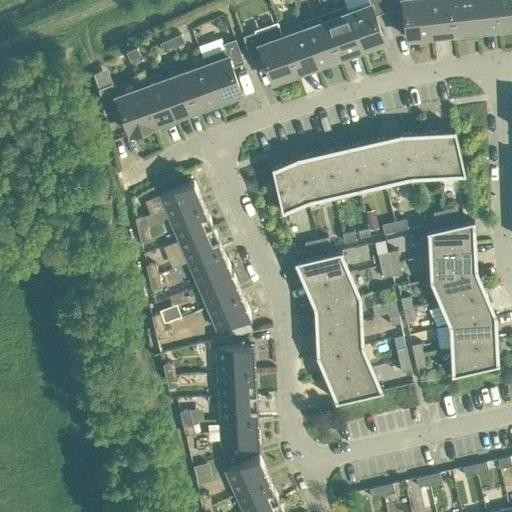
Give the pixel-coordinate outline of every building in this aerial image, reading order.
[(369,0),(370,2),(348,10),(347,10),(360,47),(363,45),(365,49),(380,43),(379,40),(383,38),(374,13),(388,8),(386,0),(369,0)] [(386,0),(388,8),(403,6),(406,35),(410,35),(411,39),(427,37),(427,33),(431,33),(427,0),(386,0)] [(450,0),(427,0),(431,33),(453,30),(450,0)] [(473,0),(450,0),(453,30),(476,28),(473,0)] [(473,0),(476,28),(499,25),(496,0),(473,0)] [(511,0),(496,0),(499,25),(503,25),(503,29),(511,27),(511,0)] [(345,3),(323,11),(338,54),(360,47),(347,10),(348,10),(345,3)] [(300,19),(303,26),(317,62),(338,54),(323,11),(300,19)] [(295,70),(282,34),(277,21),(242,34),(251,57),(262,53),(272,79),(276,77),(277,81),(293,75),(292,71),(295,70)] [(303,26),(282,34),(295,70),(317,62),(303,26)] [(180,32),(169,37),(173,46),(184,41),(180,32)] [(173,46),(169,37),(159,41),(163,50),(173,46)] [(201,55),(203,62),(204,62),(217,98),(221,97),(222,101),(237,95),(236,91),(241,90),(231,65),(243,60),(234,37),(222,41),(224,47),(201,55)] [(125,50),(130,59),(140,54),(136,45),(125,50)] [(204,62),(203,62),(182,70),(195,106),(217,98),(204,62)] [(136,79),(138,86),(139,85),(152,122),(153,121),(174,114),(161,77),(162,77),(159,70),(136,79)] [(182,70),(162,77),(161,77),(174,114),(195,106),(182,70)] [(139,85),(138,86),(116,94),(111,81),(98,86),(104,111),(120,105),(129,131),(134,130),(135,133),(150,128),(149,124),(154,123),(153,121),(152,122),(139,85)] [(452,128),(427,129),(436,171),(462,170),(462,171),(464,171),(454,126),(452,126),(452,128)] [(399,131),(374,137),(384,178),(408,173),(409,174),(410,174),(399,129),(398,129),(399,131)] [(401,129),(399,129),(410,174),(411,174),(411,172),(436,171),(427,129),(401,131),(401,129)] [(349,141),(348,141),(358,186),(359,186),(359,184),(384,178),(374,137),(350,142),(349,141)] [(347,143),(323,149),(332,190),(357,185),(357,186),(358,186),(348,141),(347,141),(347,143)] [(298,153),(297,153),(307,198),(308,198),(308,196),(332,190),(323,149),(298,154),(298,153)] [(307,198),(297,153),(296,153),(296,155),(274,165),(273,163),(271,163),(282,208),(284,208),(283,206),(306,197),(306,198),(307,198)] [(158,193),(168,216),(203,200),(193,177),(192,178),(158,193)] [(168,216),(177,238),(212,223),(203,200),(168,216)] [(456,204),(444,207),(447,216),(458,214),(456,204)] [(447,216),(444,207),(433,210),(435,219),(447,216)] [(378,225),(375,210),(366,212),(370,227),(378,225)] [(134,216),(137,227),(146,225),(144,213),(134,216)] [(405,216),(393,219),(395,228),(407,226),(405,216)] [(428,229),(429,252),(473,242),(472,219),(474,219),(473,216),(426,227),(426,230),(428,229)] [(395,228),(393,219),(381,222),(383,231),(395,228)] [(177,238),(187,260),(222,245),(212,223),(177,238)] [(146,225),(137,227),(140,239),(149,237),(146,225)] [(342,231),(344,240),(356,237),(353,228),(342,231)] [(328,234),(316,237),(318,246),(330,243),(328,234)] [(318,246),(316,237),(304,239),(306,249),(318,246)] [(429,276),(429,277),(476,266),(476,265),(474,265),(473,242),(429,252),(430,275),(429,276)] [(187,260),(196,282),(231,267),(222,245),(187,260)] [(296,260),(305,281),(349,271),(340,249),(342,249),(341,247),(294,258),(294,260),(296,260)] [(396,247),(386,249),(389,261),(398,259),(396,247)] [(377,252),(379,263),(389,261),(386,249),(377,252)] [(398,259),(389,261),(391,273),(401,271),(398,259)] [(145,263),(148,275),(157,273),(155,261),(145,263)] [(389,261),(379,263),(382,275),(391,273),(389,261)] [(431,277),(440,299),(484,289),(475,267),(476,267),(476,266),(429,277),(429,278),(431,277)] [(196,282),(206,304),(241,289),(231,267),(196,282)] [(312,303),(313,304),(360,293),(360,292),(358,292),(349,271),(305,281),(314,302),(312,303)] [(157,273),(148,275),(151,286),(160,284),(157,273)] [(241,289),(206,304),(216,327),(225,323),(245,314),(249,312),(250,313),(251,312),(241,289)] [(447,321),(448,322),(495,311),(495,310),(493,310),(484,289),(440,299),(449,320),(447,321)] [(315,304),(316,328),(360,317),(359,294),(360,294),(360,293),(313,304),(313,305),(315,304)] [(400,295),(402,307),(412,305),(409,293),(400,295)] [(385,299),(387,311),(397,309),(394,297),(385,299)] [(412,305),(402,307),(405,319),(415,317),(412,305)] [(397,309),(387,311),(390,323),(399,320),(397,309)] [(151,313),(153,325),(163,323),(160,311),(151,313)] [(450,322),(451,346),(495,336),(494,312),(495,312),(495,311),(448,322),(448,323),(450,322)] [(252,329),(245,314),(225,323),(230,334),(252,329)] [(315,351),(316,352),(363,341),(363,340),(361,341),(360,317),(316,328),(317,351),(315,351)] [(163,323),(153,325),(156,336),(165,334),(163,323)] [(495,336),(451,346),(452,369),(450,369),(451,371),(498,360),(498,358),(496,359),(495,336)] [(411,342),(413,354),(423,352),(420,340),(411,342)] [(317,353),(327,374),(371,364),(361,343),(363,343),(363,341),(316,352),(316,353),(317,353)] [(215,344),(217,369),(255,367),(253,342),(252,342),(215,344)] [(395,346),(398,357),(407,355),(405,344),(395,346)] [(423,352),(413,354),(416,366),(425,364),(423,352)] [(407,355),(398,357),(401,369),(410,367),(407,355)] [(162,362),(165,374),(174,372),(171,360),(162,362)] [(371,364),(327,374),(336,396),(334,396),(334,398),(382,387),(381,385),(380,385),(371,364)] [(217,369),(218,393),(256,391),(255,367),(217,369)] [(174,372),(165,374),(167,385),(177,383),(174,372)] [(218,393),(219,417),(257,415),(256,391),(218,393)] [(179,409),(182,421),(191,419),(188,407),(179,409)] [(257,415),(219,417),(221,442),(257,440),(258,441),(259,441),(257,415)] [(191,419),(182,421),(185,433),(194,430),(191,419)] [(224,468),(234,491),(269,475),(259,452),(258,453),(224,468)] [(497,456),(499,466),(511,463),(509,454),(497,456)] [(213,475),(208,457),(195,461),(200,479),(213,475)] [(485,459),(474,462),(476,471),(488,468),(485,459)] [(476,471),(474,462),(462,464),(464,474),(476,471)] [(439,470),(427,472),(429,482),(441,479),(439,470)] [(429,482),(427,472),(415,475),(417,484),(429,482)] [(234,491),(243,511),(245,511),(279,497),(269,475),(234,491)] [(392,480),(380,483),(382,493),(394,490),(392,480)] [(382,493),(380,483),(368,486),(371,495),(382,493)] [(198,492),(201,504),(210,502),(208,490),(198,492)] [(245,511),(285,511),(279,497),(245,511)] [(212,511),(210,502),(201,504),(202,511),(212,511)]
